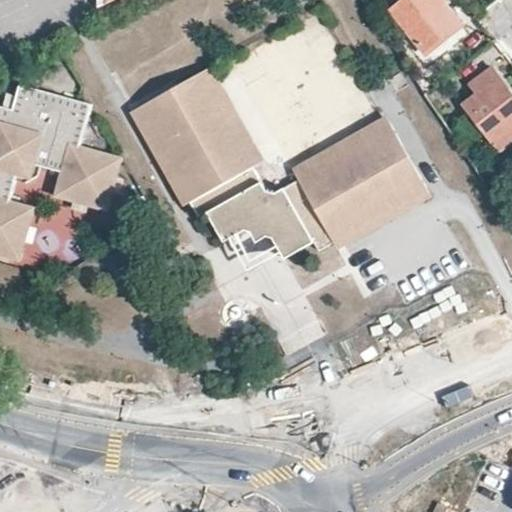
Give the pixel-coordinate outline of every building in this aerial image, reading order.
[(400,0),(392,7),(425,51),(461,24),(442,0),(400,0)] [(511,92),(492,66),(469,83),(477,91),(462,103),(498,150),(511,139),(511,92)] [(211,67),(204,70),(207,75),(260,165),(266,162),(211,67)] [(204,70),(139,109),(141,113),(207,75),(204,70)] [(141,113),(191,202),(199,217),(209,212),(226,242),(247,229),(262,233),(274,236),(286,259),(317,241),(322,251),(337,242),(424,191),(385,125),(298,175),(300,180),(272,197),(255,168),(260,165),(207,75),(141,113)] [(0,250),(22,256),(35,206),(12,200),(18,180),(26,182),(39,175),(42,167),(63,172),(56,198),(110,212),(123,156),(83,145),(93,104),(21,84),(15,107),(0,103),(0,250)] [(141,113),(139,109),(132,113),(184,206),(191,202),(141,113)] [(293,168),(298,175),(385,125),(391,121),(387,115),(293,168)] [(429,188),(391,121),(385,125),(424,191),(429,188)] [(434,196),(429,188),(424,191),(337,242),(342,250),(434,196)]
